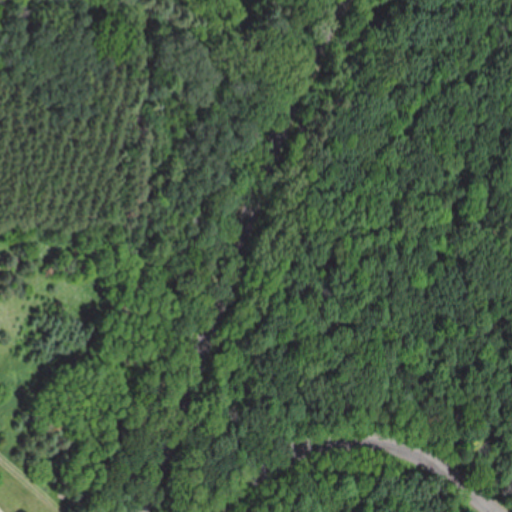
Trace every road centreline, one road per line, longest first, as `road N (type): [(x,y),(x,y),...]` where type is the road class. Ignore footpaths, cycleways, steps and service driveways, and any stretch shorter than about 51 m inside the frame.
road 1 (residential): [(139,511),(353,0)]
road 2 (residential): [(215,511),(266,472),(370,441),(421,455),(496,511)]
